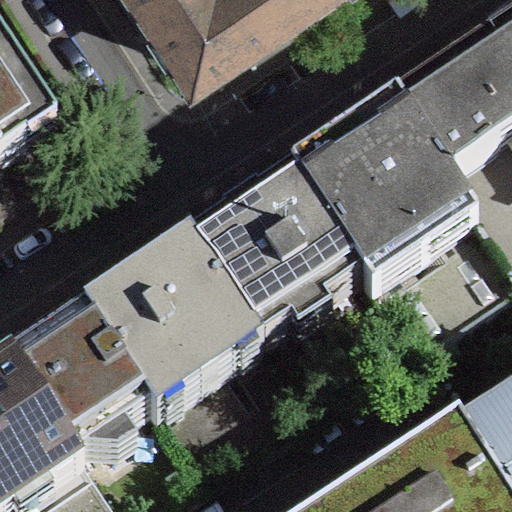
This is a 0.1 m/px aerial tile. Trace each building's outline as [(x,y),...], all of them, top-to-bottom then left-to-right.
[(146,0),(155,12),(152,13),(168,38),(171,36),(192,69),(292,0),(146,0)] [(511,151),(511,34),(396,112),(449,193),(511,151)] [(0,178),(2,177),(0,173),(57,135),(0,50),(0,178)] [(374,303),(477,234),(449,193),(396,112),(293,181),(364,289),(374,303)] [(511,151),(449,193),(477,234),(511,287),(511,151)] [(189,251),(261,357),(364,289),(293,181),(258,205),(256,202),(222,225),(224,227),(189,251)] [(189,251),(86,320),(152,419),(158,428),(262,359),(261,357),(189,251)] [(10,370),(77,470),(152,419),(86,320),(85,320),(10,370)] [(0,376),(0,511),(105,511),(77,470),(10,370),(0,376)] [(511,511),(511,413),(464,445),(508,511),(511,511)] [(508,511),(464,445),(458,436),(342,511),(508,511)]
